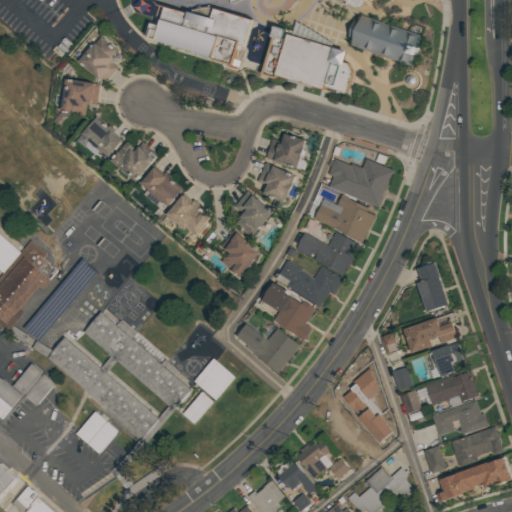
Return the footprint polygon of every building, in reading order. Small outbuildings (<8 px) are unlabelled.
[(157,4),(151,24),(149,23),(145,42),(148,45),(240,72),(252,21),(213,10),(211,18),(157,4)] [(361,16),(420,35),(409,68),(350,48),(361,16)] [(273,28),(333,45),(332,49),(346,53),(344,64),(348,65),(353,74),(347,95),(325,89),(324,92),(262,72),(273,28)] [(99,37),(115,51),(110,56),(113,58),(109,63),(116,68),(102,82),(77,61),(99,37)] [(64,79),(98,84),(95,105),(86,104),(84,115),(59,111),(64,79)] [(107,125),(113,131),(112,132),(122,140),(107,157),(80,133),(95,117),(106,127),(107,125)] [(281,132),(304,139),(296,167),(266,158),(272,139),(279,141),(281,132)] [(138,146),(154,159),(134,181),(110,160),(125,142),(135,150),(138,146)] [(350,163),(361,168),(365,159),(391,170),(376,207),(327,186),(332,175),(327,173),(333,159),(349,165),(350,163)] [(265,162),(295,175),(283,203),(260,192),(264,184),(256,181),(265,162)] [(165,172),(172,178),(170,180),(181,189),(166,207),(145,189),(146,188),(140,183),(153,167),(162,174),(165,172)] [(246,190),(273,211),(252,238),(235,224),(243,214),(233,206),(246,190)] [(193,200),(200,206),(199,207),(209,217),(194,234),(190,230),(187,233),(165,214),(182,194),(191,202),(193,200)] [(336,204),(341,195),(367,207),(365,211),(374,215),(361,242),(313,218),(320,204),(338,213),(342,207),(336,204)] [(233,229),(260,251),(239,277),(220,262),(228,252),(220,245),(233,229)] [(327,245),(335,231),(360,245),(347,267),(346,266),(341,275),(295,249),(304,232),(327,245)] [(0,323),(5,328),(55,267),(44,257),(47,253),(31,240),(22,251),(0,232),(0,267),(3,270),(0,273),(0,323)] [(287,259),(302,269),(300,271),(312,278),(320,266),(342,279),(333,295),(329,292),(318,307),(285,286),(289,281),(277,274),(287,259)] [(416,284),(422,282),(417,268),(434,262),(447,304),(425,312),(416,284)] [(278,287),(289,294),(288,295),(300,303),(302,300),(314,308),(304,324),(310,328),(302,340),(272,320),(279,309),(261,297),(270,284),(277,288),(278,287)] [(83,332),(175,408),(192,388),(176,376),(180,371),(165,359),(162,362),(131,336),(135,332),(120,320),(117,323),(101,310),(83,332)] [(404,326),(411,352),(434,346),(432,340),(440,338),(441,342),(458,337),(454,322),(458,321),(456,313),(404,326)] [(235,336),(246,323),(266,340),(276,327),(299,346),(277,373),(245,347),(246,345),(235,336)] [(400,349),(394,332),(382,336),(387,353),(400,349)] [(47,358),(142,435),(159,415),(63,337),(47,358)] [(456,362),(465,359),(458,341),(432,350),(441,376),(459,370),(456,362)] [(235,375),(214,357),(194,382),(203,389),(184,413),(196,423),(235,375)] [(55,383),(33,362),(13,384),(36,405),(55,383)] [(414,385),(407,366),(393,371),(400,390),(414,385)] [(0,416),(4,420),(24,395),(0,376),(0,416)] [(422,408),(416,389),(401,394),(407,413),(422,408)] [(483,413),(488,426),(462,435),(457,420),(450,422),(453,431),(438,436),(431,416),(475,401),(480,414),(483,413)] [(100,452),(119,430),(95,410),(77,433),(100,452)] [(503,448),(497,426),(452,440),(458,462),(503,448)] [(314,479),(330,467),(338,478),(351,469),(342,457),(338,460),(324,440),(317,445),(315,441),(296,455),(314,479)] [(424,450),(432,473),(447,468),(439,445),(424,450)] [(503,457),(511,479),(484,488),(482,482),(473,486),(474,490),(438,502),(435,493),(443,490),(439,479),(503,457)] [(279,474),(290,490),(302,482),(309,493),(316,488),(297,461),(279,474)] [(0,498),(18,476),(0,462),(0,498)] [(365,481),(381,468),(389,477),(400,468),(406,475),(403,478),(414,490),(403,500),(397,493),(375,511),(357,511),(345,498),(353,491),(357,497),(369,487),(365,481)] [(259,511),(247,496),(253,491),(255,494),(264,486),(264,485),(270,480),(283,496),(276,502),(279,506),(271,511),(259,511)] [(58,511),(28,485),(17,498),(25,505),(28,511),(58,511)] [(311,502),(304,493),(293,501),(301,511),(311,502)] [(324,511),(335,503),(341,511),(346,507),(349,511),(324,511)]
